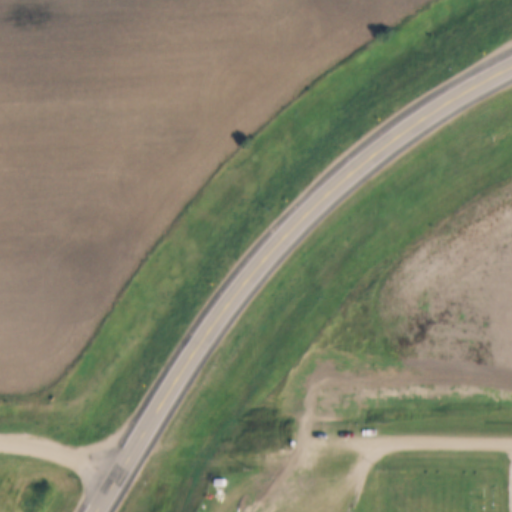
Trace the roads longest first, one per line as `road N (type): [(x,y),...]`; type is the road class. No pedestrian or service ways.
road 1 (trunk): [(96,511),(250,280),(325,196),(511,57)]
road 2 (residential): [(511,440),(375,447),(356,485)]
road 3 (residential): [(118,477),(59,446),(0,443)]
